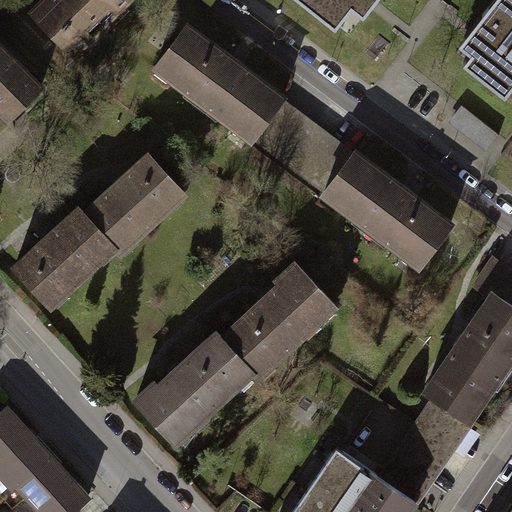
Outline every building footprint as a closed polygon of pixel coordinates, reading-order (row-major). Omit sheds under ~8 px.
[(43,0),(29,15),(68,54),(122,0),(43,0)] [(293,0),(332,30),(347,11),(360,21),(373,4),(376,0),(293,0)] [(511,0),(488,0),(465,30),(453,45),(465,54),(458,63),(501,97),(503,95),(511,82),(511,0)] [(253,142),(280,106),(284,100),(187,28),(155,71),(253,142)] [(0,43),(0,42),(0,117),(9,126),(46,89),(0,43)] [(253,142),(326,194),(354,156),(280,106),(253,142)] [(466,106),(454,121),(490,147),(502,131),(466,106)] [(0,117),(0,135),(9,126),(0,117)] [(146,152),(80,212),(112,247),(116,252),(182,192),(146,152)] [(354,156),(326,194),(423,267),(455,225),(358,152),(354,156)] [(75,207),(9,267),(46,307),(112,247),(80,212),(75,207)] [(471,287),(484,296),(489,290),(506,301),(511,292),(511,271),(491,257),(471,287)] [(275,282),(217,335),(249,371),(254,376),(333,304),(292,259),(272,278),(275,282)] [(484,296),(422,389),(431,395),(468,420),(511,351),(511,305),(506,301),(489,290),(484,296)] [(151,380),(131,398),(171,441),(249,371),(217,335),(212,330),(154,383),(151,380)] [(468,420),(431,395),(413,423),(434,437),(447,445),(450,447),(468,420)] [(7,405),(0,412),(0,472),(13,487),(16,484),(42,511),(70,511),(89,495),(7,405)] [(434,437),(413,423),(377,474),(412,498),(425,480),(411,471),(434,437)] [(447,445),(434,437),(411,471),(425,480),(447,445)] [(333,445),(287,511),(402,511),(412,498),(377,474),(333,445)]
